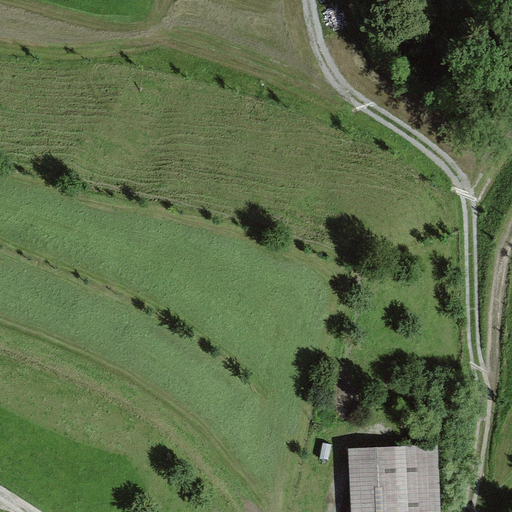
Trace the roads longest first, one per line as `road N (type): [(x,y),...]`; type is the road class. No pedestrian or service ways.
road 1 (track): [(470,206),(485,434),(470,511)]
road 2 (track): [(308,0),(318,47),(343,94),(409,133),(455,175),(470,206)]
road 3 (track): [(416,423),(346,445),(336,468),(336,511)]
